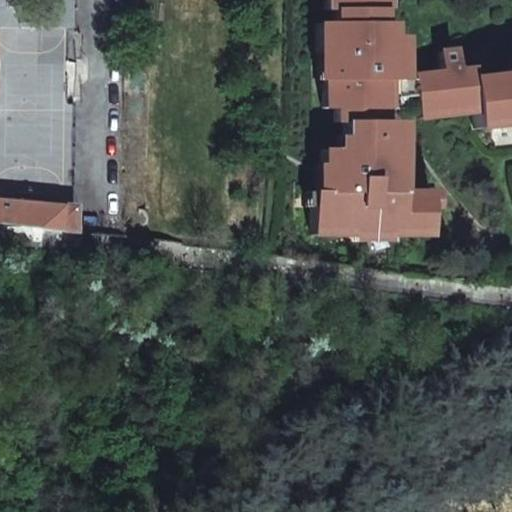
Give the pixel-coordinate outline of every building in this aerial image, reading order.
[(73,0),(33,0),(30,202),(70,206),(72,104),(66,103),(65,102),(65,75),(65,62),(65,34),(66,33),(74,33),(73,0)] [(325,0),(325,12),(333,12),(333,26),(317,26),(316,54),(323,55),(323,110),(334,110),(334,125),(341,125),(341,153),(321,153),(321,195),(311,194),(310,239),(423,239),(424,196),(395,196),(395,169),(385,168),(385,142),(396,142),(396,127),(378,127),(379,79),(391,79),(391,52),(397,52),(397,37),(386,37),(386,24),(377,24),(377,0),(325,0)] [(66,33),(65,34),(65,62),(65,75),(65,102),(66,103),(72,104),(78,105),(80,103),(80,84),(85,82),(88,76),(88,59),(86,55),(80,52),(81,35),(80,32),(74,33),(66,33)] [(511,73),(469,78),(468,69),(453,70),(452,60),(437,62),(438,72),(410,76),(410,81),(416,119),(444,116),(443,109),(469,106),(473,130),(511,124),(511,73)] [(30,202),(0,199),(0,225),(70,232),(70,206),(30,202)]
